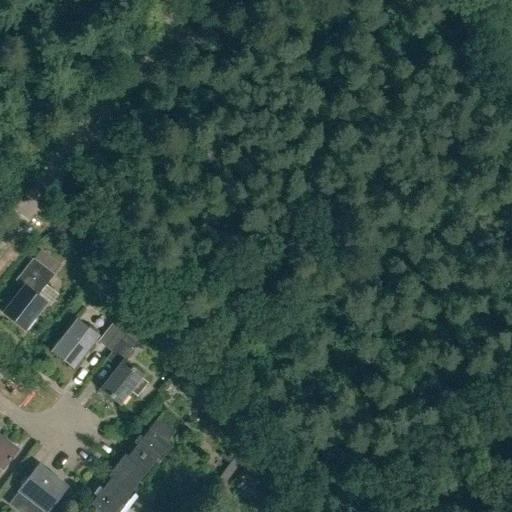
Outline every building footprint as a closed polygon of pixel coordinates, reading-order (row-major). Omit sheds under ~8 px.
[(77,246),(86,234),(65,218),(64,219),(57,229),(56,230),(77,246)] [(24,330),(45,303),(37,297),(45,287),(53,276),(32,259),(15,281),(23,288),(3,314),(24,330)] [(120,341),(133,324),(120,314),(98,342),(111,353),(120,341)] [(72,368),(97,336),(76,320),(52,352),(72,368)] [(120,341),(130,349),(144,332),(134,325),(133,324),(120,341)] [(120,341),(111,353),(106,359),(117,368),(100,390),(119,404),(129,391),(137,397),(147,383),(140,377),(141,376),(124,363),(133,351),(130,349),(120,341)] [(188,397),(207,384),(184,359),(168,381),(188,397)] [(116,465),(141,484),(170,447),(165,443),(173,433),(156,419),(148,430),(141,438),(138,435),(133,442),(116,465)] [(16,450),(0,437),(0,470),(2,469),(16,450)] [(118,511),(141,484),(116,465),(98,487),(92,493),(96,496),(89,504),(99,511),(118,511)] [(18,511),(47,511),(65,489),(37,466),(17,491),(19,492),(9,505),(18,511)]
